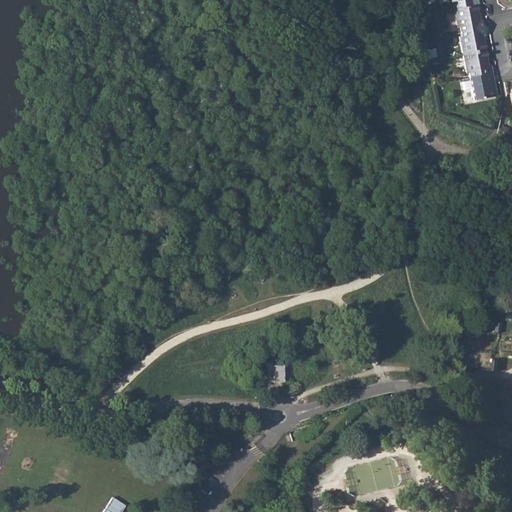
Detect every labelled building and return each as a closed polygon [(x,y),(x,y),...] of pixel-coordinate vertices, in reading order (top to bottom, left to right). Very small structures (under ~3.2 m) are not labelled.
[(458,0),(452,1),(453,9),(475,5),(478,4),(477,0),(458,0)] [(459,27),(460,31),(483,27),(482,20),(476,21),(474,13),(477,13),(475,5),(453,9),(456,27),(459,27)] [(458,37),(461,56),(484,51),(483,43),(479,43),(479,36),(484,35),(483,27),(460,31),(461,36),(458,37)] [(468,73),(468,78),(491,74),(490,67),(484,68),(483,60),(486,60),(484,51),(461,56),(465,74),(468,73)] [(468,78),(472,101),(495,96),(494,89),(491,89),(489,83),(493,82),(491,74),(468,78)] [(267,366),(266,382),(281,382),(281,366),(267,366)] [(112,496),(102,511),(121,511),(126,504),(112,496)]
